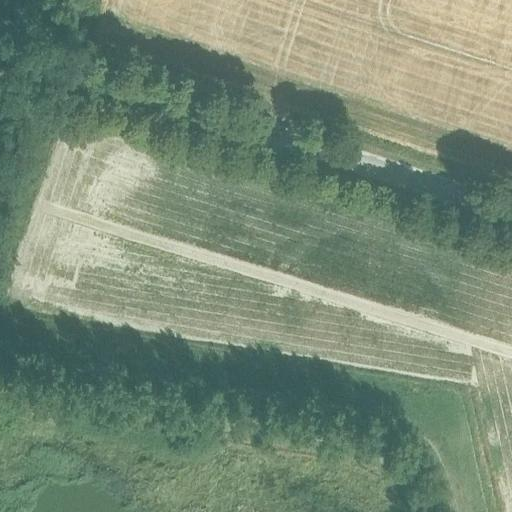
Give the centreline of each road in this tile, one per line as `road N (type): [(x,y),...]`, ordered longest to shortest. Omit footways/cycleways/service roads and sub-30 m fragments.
road 1 (tertiary): [(511,213),(0,47)]
road 2 (track): [(0,396),(342,451),(380,466),(405,486),(419,511)]
